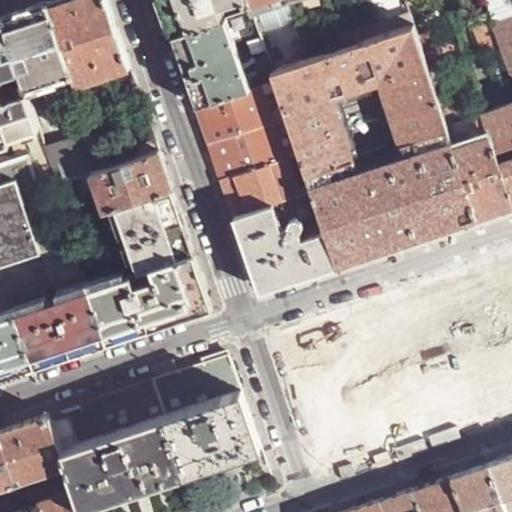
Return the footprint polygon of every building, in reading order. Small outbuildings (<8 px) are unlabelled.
[(53,0),(49,2),(73,71),(77,83),(78,85),(131,67),(107,0),(53,0)] [(252,7),(249,0),(160,0),(173,35),(225,17),(252,7)] [(249,0),(252,7),(254,13),(289,1),(288,0),(249,0)] [(511,0),(488,0),(494,16),(503,43),(511,69),(511,0)] [(294,16),(289,1),(254,13),(259,28),(294,16)] [(22,11),(2,17),(26,87),(55,77),(73,71),(49,2),(22,11)] [(413,22),(410,11),(375,23),(379,34),(413,22)] [(503,43),(494,16),(474,23),(483,49),(503,43)] [(0,17),(0,145),(10,142),(8,137),(39,126),(30,100),(26,87),(2,17),(0,17)] [(250,90),(225,17),(173,35),(179,54),(185,71),(192,92),(198,107),(250,90)] [(375,23),(374,21),(339,33),(340,36),(343,46),(379,34),(375,23)] [(406,154),(452,137),(447,124),(439,97),(428,65),(423,50),(413,22),(379,34),(343,46),(308,58),(273,70),(277,81),(301,153),(313,186),(358,170),(333,96),(381,80),(406,154)] [(343,46),(340,36),(305,48),(308,58),(343,46)] [(464,54),(459,38),(423,50),(428,65),(464,54)] [(308,58),(305,48),(270,60),(273,70),(308,58)] [(77,83),(73,71),(55,77),(59,90),(77,83)] [(250,90),(198,107),(205,128),(218,164),(223,179),(289,157),(301,153),(277,81),(250,90)] [(460,121),(451,93),(439,97),(447,124),(460,121)] [(46,146),(56,143),(40,96),(30,100),(39,126),(46,146)] [(511,103),(499,107),(484,112),(491,133),(511,194),(511,103)] [(491,133),(484,112),(460,121),(466,141),(491,133)] [(466,141),(460,121),(447,124),(452,137),(454,145),(466,141)] [(93,129),(91,123),(83,126),(85,132),(93,129)] [(103,157),(93,129),(85,132),(56,143),(46,146),(52,163),(58,184),(92,173),(106,167),(103,157)] [(498,210),(511,205),(511,194),(491,133),(466,141),(454,145),(478,217),(498,210)] [(454,225),(478,217),(454,145),(452,137),(406,154),(358,170),(313,186),(314,189),(328,229),(340,263),(385,248),(454,225)] [(156,139),(140,145),(139,148),(136,154),(130,157),(123,156),(118,151),(103,157),(106,167),(160,150),(156,139)] [(165,165),(160,150),(106,167),(92,173),(104,211),(116,207),(173,188),(165,165)] [(40,252),(59,246),(40,190),(42,189),(35,169),(29,152),(0,161),(0,182),(14,178),(40,252)] [(301,153),(289,157),(302,193),(314,189),(313,186),(301,153)] [(230,201),(235,215),(274,202),(302,193),(289,157),(223,179),(230,201)] [(58,184),(52,163),(35,169),(42,189),(58,184)] [(0,266),(40,252),(14,178),(0,182),(0,266)] [(173,188),(116,207),(138,271),(152,266),(195,251),(183,216),(173,188)] [(328,229),(314,189),(302,193),(274,202),(282,226),(288,225),(291,217),(297,215),(303,218),(305,224),(301,231),(303,237),(328,229)] [(340,263),(328,229),(303,237),(301,231),(305,224),(303,218),(297,215),(291,217),(288,225),(282,226),(274,202),(235,215),(244,242),(251,262),(255,271),(262,290),(312,273),(340,263)] [(201,267),(195,251),(152,266),(156,278),(136,284),(131,273),(91,287),(89,287),(108,342),(157,325),(214,306),(201,267)] [(319,459),(511,404),(511,254),(289,319),(301,360),(291,363),(319,459)] [(108,342),(89,287),(59,298),(17,312),(18,315),(23,330),(33,359),(36,367),(74,353),(108,342)] [(29,361),(25,362),(21,362),(18,359),(10,334),(23,330),(18,315),(14,316),(14,313),(0,317),(0,378),(15,374),(31,368),(29,361)] [(10,334),(18,359),(21,362),(25,362),(29,361),(33,359),(23,330),(10,334)] [(268,464),(230,353),(207,361),(189,367),(175,372),(154,379),(165,416),(185,473),(242,453),(248,470),(268,464)] [(77,405),(50,415),(62,451),(165,416),(154,379),(77,405)] [(18,484),(67,467),(62,451),(50,415),(25,423),(0,432),(18,484)] [(185,473),(165,416),(62,451),(67,467),(74,489),(81,509),(185,473)] [(0,431),(0,490),(18,484),(0,432),(0,431)] [(511,511),(511,455),(508,457),(491,463),(509,511),(511,511)] [(468,470),(453,476),(466,511),(509,511),(491,463),(468,470)] [(430,483),(415,489),(423,511),(466,511),(453,476),(430,483)] [(82,511),(81,509),(74,489),(40,502),(41,505),(42,505),(43,511),(82,511)] [(392,496),(377,502),(380,511),(423,511),(415,489),(392,496)] [(380,511),(377,502),(355,509),(345,511),(380,511)]
